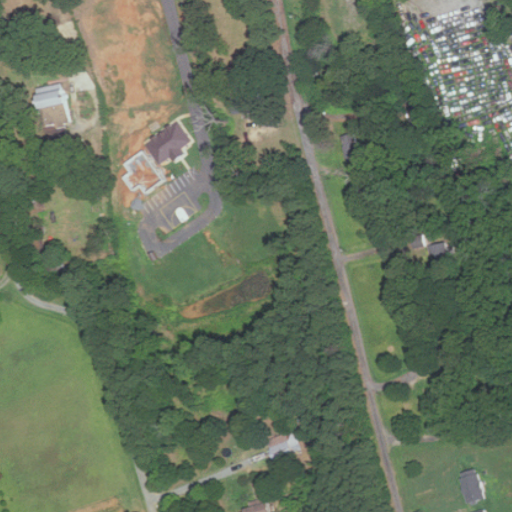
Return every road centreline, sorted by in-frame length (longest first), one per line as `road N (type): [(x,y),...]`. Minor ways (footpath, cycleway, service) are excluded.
road 1 (residential): [(400,511),(276,0)]
road 2 (residential): [(153,511),(97,336),(24,284),(0,223)]
